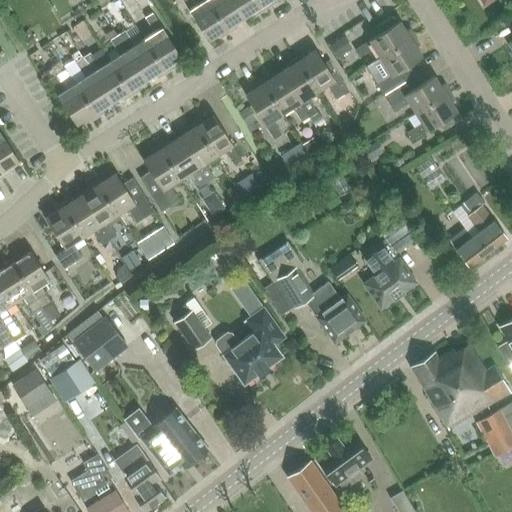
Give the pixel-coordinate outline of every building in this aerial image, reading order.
[(229,31),(208,0),(201,0),(197,3),(194,0),(183,0),(209,39),(219,33),(221,36),(229,31)] [(208,0),(229,31),(237,26),(235,23),(244,17),(233,0),(208,0)] [(258,0),(233,0),(244,17),(253,11),(256,14),(264,9),(258,0)] [(258,0),(264,9),(272,3),(269,0),(258,0)] [(181,57),(176,48),(152,12),(144,17),(154,33),(144,39),(166,73),(174,68),(170,64),(181,57)] [(381,57),(416,35),(410,27),(407,29),(400,19),(398,21),(396,18),(392,15),(378,24),(383,31),(355,48),(361,57),(375,48),(381,57)] [(166,73),(144,39),(134,24),(117,35),(146,80),(155,74),(158,78),(166,73)] [(146,80),(117,35),(110,39),(119,54),(110,60),(132,95),(139,90),(137,86),(146,80)] [(372,76),(383,93),(416,72),(410,64),(423,56),(418,46),(421,44),(416,35),(381,57),(387,67),(372,76)] [(318,90),(328,84),(337,99),(351,90),(341,75),(335,79),(316,49),(307,55),(304,51),(296,56),(318,90)] [(90,53),(83,57),(112,102),(121,96),(124,100),(132,95),(110,60),(99,67),(90,53)] [(296,56),(287,62),(290,65),(281,71),(310,117),(317,112),(308,97),(318,90),(296,56)] [(76,61),(85,76),(76,82),(98,117),(106,112),(103,108),(112,102),(83,57),(76,61)] [(363,64),(351,67),(360,97),(372,93),(363,64)] [(310,117),(281,71),(272,77),(270,74),(261,79),(283,113),(293,107),(302,122),(310,117)] [(383,93),(395,112),(410,103),(416,112),(451,91),(446,82),(442,85),(436,74),(422,83),(416,72),(383,93)] [(98,117),(76,82),(65,89),(55,75),(49,78),(78,124),(87,118),(90,122),(98,117)] [(283,113),(261,79),(253,84),(255,88),(246,94),(275,139),(283,134),(274,119),(283,113)] [(451,91),(416,112),(422,122),(407,131),(412,139),(439,122),(441,125),(445,128),(459,119),(459,114),(457,111),(458,110),(453,101),(456,99),(451,91)] [(201,117),(194,122),(216,156),(225,150),(234,165),(243,159),(214,114),(204,121),(201,117)] [(189,130),(180,136),(209,181),(216,177),(206,162),(216,156),(194,122),(187,126),(189,130)] [(451,140),(457,151),(475,139),(468,129),(451,140)] [(9,168),(19,162),(0,131),(0,171),(3,177),(11,172),(9,168)] [(167,138),(159,144),(181,178),(191,172),(200,187),(209,181),(180,136),(170,142),(167,138)] [(164,210),(181,199),(172,184),(181,178),(159,144),(153,148),(154,152),(144,159),(151,169),(141,175),(164,210)] [(299,144),(281,156),(288,167),(307,155),(299,144)] [(423,188),(439,176),(427,161),(411,173),(423,188)] [(117,212),(127,206),(136,221),(155,209),(134,175),(123,182),(117,171),(106,178),(103,174),(95,179),(117,212)] [(120,217),(117,212),(95,179),(88,184),(90,188),(80,194),(109,238),(117,233),(111,223),(120,217)] [(450,239),(470,266),(507,238),(482,204),(485,202),(478,193),(460,206),(472,222),(450,239)] [(82,234),(92,228),(106,249),(114,245),(109,238),(80,194),(71,200),(68,196),(61,201),(82,234)] [(64,267),(82,256),(72,241),(82,234),(61,201),(53,206),(56,210),(46,216),(65,245),(54,252),(64,267)] [(384,236),(396,253),(413,240),(401,224),(384,236)] [(163,227),(152,234),(162,249),(172,242),(163,227)] [(281,314),(314,293),(297,267),(303,263),(289,240),(261,258),(275,281),(264,287),(281,314)] [(389,253),(382,244),(365,257),(377,274),(364,284),(381,307),(416,281),(395,253),(394,253),(392,250),(389,253)] [(31,250),(21,256),(20,253),(12,258),(42,304),(51,318),(60,312),(43,284),(50,279),(31,250)] [(0,278),(15,301),(24,295),(33,309),(42,304),(12,258),(2,264),(4,266),(0,269),(0,278)] [(0,316),(14,338),(26,330),(15,313),(13,314),(8,306),(15,301),(0,278),(0,316)] [(329,282),(304,301),(315,316),(335,342),(337,344),(348,335),(347,334),(355,328),(356,329),(367,322),(366,320),(367,319),(347,293),(341,297),(329,282)] [(216,339),(215,343),(245,383),(283,355),(275,344),(285,336),(263,305),(242,320),(250,330),(237,339),(231,331),(226,331),(216,339)] [(193,310),(191,311),(176,322),(193,347),(210,335),(205,326),(193,310)] [(34,315),(21,323),(32,338),(44,330),(34,315)] [(0,338),(4,344),(14,338),(0,316),(0,338)] [(87,331),(73,342),(95,370),(127,345),(105,317),(87,331)] [(508,363),(511,369),(511,319),(500,326),(508,338),(497,345),(508,363)] [(437,351),(412,366),(448,427),(511,390),(495,362),(486,368),(470,342),(455,352),(452,347),(439,354),(437,351)] [(94,382),(79,359),(49,378),(64,401),(94,382)] [(37,370),(13,385),(27,407),(50,392),(37,370)] [(496,456),(505,451),(511,447),(511,400),(476,421),(496,456)] [(176,403),(151,422),(153,424),(140,434),(170,471),(181,462),(184,466),(209,446),(176,403)] [(371,456),(351,429),(339,438),(337,435),(326,443),(328,446),(316,455),(336,482),(339,480),(344,486),(362,473),(357,466),(371,456)] [(109,480),(113,477),(98,454),(84,463),(89,470),(71,481),(90,511),(127,511),(129,511),(109,480)] [(157,481),(161,479),(150,462),(118,484),(129,500),(133,497),(143,511),(145,511),(168,496),(157,481)] [(347,511),(313,462),(286,481),(308,511),(347,511)] [(414,511),(402,491),(390,498),(398,511),(414,511)]
